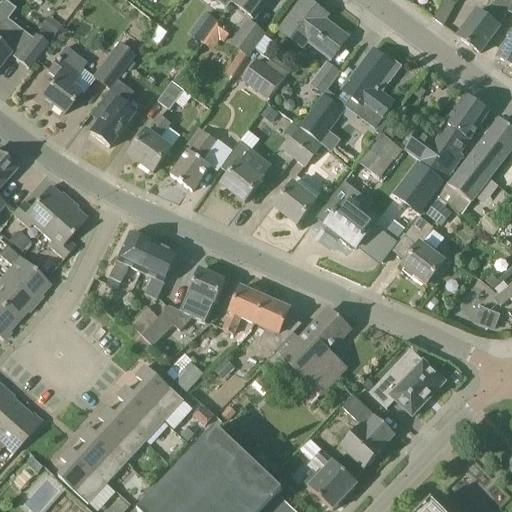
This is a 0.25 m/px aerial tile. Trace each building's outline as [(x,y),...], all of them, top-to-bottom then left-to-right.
[(253,22),(269,0),(233,0),(230,5),(253,22)] [(329,63),(348,39),(316,15),(319,11),(304,0),(278,34),(303,53),(308,47),(329,63)] [(507,15),(511,5),(511,0),(496,0),(485,17),(477,12),(458,39),(480,55),(500,29),(499,28),(507,15)] [(443,28),(453,11),(455,7),(444,1),(443,3),(433,21),(443,28)] [(0,68),(8,57),(0,51),(0,46),(10,33),(2,27),(15,12),(3,2),(0,5),(0,68)] [(190,36),(201,45),(217,24),(206,15),(190,36)] [(60,28),(51,21),(42,32),(52,39),(60,28)] [(230,46),(240,54),(248,60),(248,61),(266,37),(248,23),(230,46)] [(511,69),(511,31),(496,61),(511,69)] [(35,37),(31,41),(15,63),(28,72),(48,47),(47,46),(35,38),(35,37)] [(92,79),(91,80),(108,93),(109,94),(115,86),(136,58),(118,45),(92,79)] [(64,117),(81,94),(70,86),(86,65),(65,49),(46,74),(55,81),(41,100),(64,117)] [(381,53),(379,56),(373,52),(341,93),(363,110),(357,117),(374,130),(381,120),(393,104),(379,93),(380,92),(377,91),(385,81),(390,85),(402,69),(381,53)] [(240,54),(236,59),(236,63),(242,68),(248,60),(240,54)] [(241,83),(269,104),(288,78),(269,64),(266,68),(257,62),(241,83)] [(324,99),(342,75),(327,64),(309,87),(324,99)] [(172,85),(157,104),(169,113),(175,105),(183,111),(191,99),(172,85)] [(109,112),(90,137),(109,151),(136,116),(124,108),(131,98),(115,86),(109,94),(108,93),(100,105),(109,112)] [(459,152),(489,114),(465,96),(431,140),(421,133),(405,153),(445,184),(466,157),(459,152)] [(324,99),(300,131),(318,143),(341,111),(324,99)] [(154,175),(172,150),(161,142),(172,126),(158,117),(129,158),(154,175)] [(509,155),(511,151),(511,132),(499,122),(469,160),(466,157),(445,184),(447,185),(437,199),(461,217),(509,155)] [(284,135),(291,141),(299,131),(292,125),(284,135)] [(390,125),(383,134),(393,142),(400,132),(390,125)] [(295,159),(309,140),(300,132),(282,153),(293,161),(295,159)] [(192,194),(210,169),(205,165),(213,156),(211,154),(218,145),(203,135),(171,178),(192,194)] [(380,135),(358,165),(380,182),(403,152),(380,135)] [(293,161),(304,171),(321,150),(309,140),(295,159),(293,161)] [(245,205),(264,180),(263,179),(269,172),(248,156),(242,163),(241,163),(222,187),(245,205)] [(0,202),(0,189),(16,172),(0,157),(0,213),(5,208),(0,202)] [(419,217),(445,184),(418,163),(393,197),(419,217)] [(297,226),(319,196),(299,180),(295,185),(293,184),(275,209),(297,226)] [(40,237),(68,205),(49,189),(31,210),(23,204),(11,218),(27,232),(31,228),(40,237)] [(356,251),(367,235),(374,226),(336,195),(316,220),(327,229),(329,228),(354,250),(356,251)] [(437,203),(426,216),(441,228),(452,215),(437,203)] [(48,248),(64,262),(74,249),(67,243),(86,221),(68,205),(40,237),(50,246),(48,248)] [(478,227),(492,239),(499,230),(485,218),(478,227)] [(427,287),(445,264),(422,246),(434,231),(419,220),(392,254),(406,265),(403,269),(427,287)] [(7,244),(21,256),(31,245),(17,233),(7,244)] [(141,276),(155,246),(131,235),(110,280),(106,288),(118,293),(128,270),(141,276)] [(164,287),(178,257),(155,246),(141,276),(152,281),(145,297),(157,302),(164,286),(164,287)] [(50,287),(35,274),(6,249),(0,255),(0,260),(11,269),(3,278),(34,306),(50,287)] [(50,257),(38,270),(48,279),(59,266),(50,257)] [(213,310),(225,283),(200,272),(181,314),(169,309),(158,320),(141,337),(153,349),(173,327),(180,334),(193,321),(205,326),(212,310),(213,310)] [(493,291),(499,285),(497,282),(491,277),(485,283),(493,291)] [(34,306),(3,278),(0,281),(0,308),(18,324),(34,306)] [(511,285),(493,301),(501,310),(510,303),(511,305),(511,285)] [(253,328),(266,301),(241,290),(222,333),(234,338),(241,322),(243,322),(240,328),(249,332),(251,327),(253,328)] [(290,312),(272,304),(266,301),(253,328),(263,333),(259,348),(275,355),(302,326),(287,319),(290,312)] [(0,340),(2,342),(18,324),(0,308),(0,340)] [(141,337),(158,320),(147,309),(130,327),(129,326),(123,332),(135,343),(141,337)] [(474,326),(485,331),(492,314),(480,309),(474,326)] [(329,353),(350,331),(330,311),(281,363),(295,376),(293,380),(299,386),(301,380),(304,382),(297,393),(312,407),(319,399),(321,400),(348,372),(329,353)] [(186,396),(203,377),(191,366),(193,364),(184,356),(171,370),(166,376),(175,384),(174,385),(186,396)] [(225,361),(213,372),(223,382),(235,371),(225,361)] [(396,400),(413,417),(445,382),(423,362),(410,376),(399,365),(372,393),(387,409),(396,400)] [(142,383),(134,393),(163,420),(181,400),(144,365),(134,376),(142,383)] [(115,413),(144,440),(163,420),(126,386),(116,397),(124,404),(115,413)] [(0,435),(22,410),(4,394),(0,398),(0,435)] [(395,437),(380,423),(354,398),(343,410),(361,427),(341,450),(346,455),(336,466),(355,483),(386,449),(385,448),(395,437)] [(95,434),(126,460),(143,441),(106,407),(97,417),(104,424),(95,434)] [(228,407),(220,416),(229,424),(230,422),(237,415),(230,408),(228,407)] [(214,419),(202,408),(193,418),(204,429),(214,419)] [(13,457),(40,426),(22,410),(0,435),(0,451),(3,448),(13,457)] [(86,445),(78,455),(106,481),(124,462),(88,428),(79,438),(86,445)] [(194,436),(187,430),(180,437),(187,443),(194,436)] [(293,511),(286,505),(213,435),(140,511),(293,511)] [(355,483),(336,466),(310,442),(300,452),(312,463),(307,468),(312,473),(303,483),(309,489),(308,489),(332,511),(333,511),(358,486),(355,483)] [(68,465),(59,475),(86,503),(106,482),(70,447),(60,457),(68,465)] [(26,468),(35,477),(42,470),(32,461),(26,468)] [(440,511),(432,503),(422,511),(440,511)]
